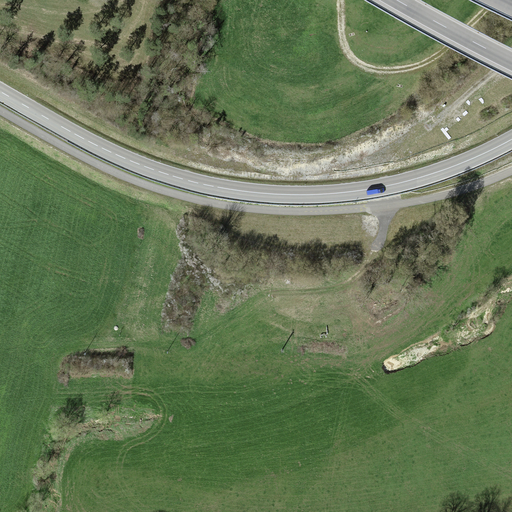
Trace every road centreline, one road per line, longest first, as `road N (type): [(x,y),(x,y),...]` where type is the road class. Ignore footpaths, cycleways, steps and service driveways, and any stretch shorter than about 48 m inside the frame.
road 1 (secondary): [(511,139),(417,178),(316,194),(261,193),(143,166),(0,92)]
road 2 (motorway): [(398,0),(511,62)]
